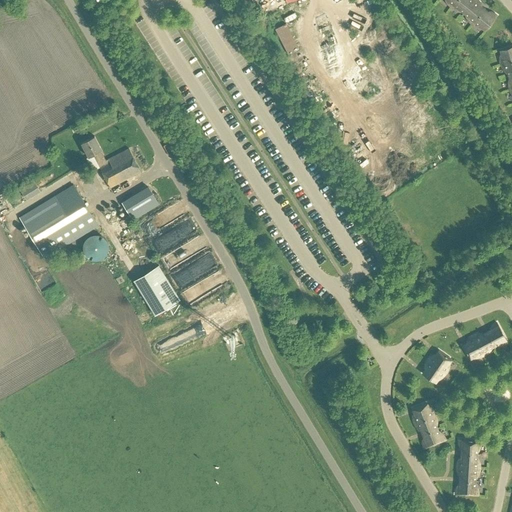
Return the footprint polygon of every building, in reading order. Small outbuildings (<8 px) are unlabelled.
[(449,0),(454,4),(451,7),(452,7),(454,4),(475,20),(472,23),(473,24),(475,21),(485,29),(497,15),(497,14),(495,13),(493,12),(491,11),(489,13),(485,9),(486,8),(485,7),(484,9),(479,5),(481,3),(480,2),(479,0),(478,0),(449,0)] [(282,43),(290,40),(288,31),(279,33),(282,43)] [(511,45),(499,50),(504,63),(500,64),(504,63),(508,75),(505,76),(505,77),(508,76),(511,86),(511,87),(509,89),(509,90),(511,88),(511,45)] [(102,149),(95,135),(81,142),(88,156),(94,153),(111,186),(141,171),(130,148),(105,161),(101,150),(102,149)] [(19,187),(25,196),(39,187),(33,179),(19,187)] [(74,183),(20,216),(44,257),(98,224),(74,183)] [(123,201),(134,219),(158,204),(148,186),(123,201)] [(0,201),(0,214),(11,208),(5,198),(0,201)] [(108,225),(122,256),(132,252),(128,244),(135,241),(125,218),(108,225)] [(192,226),(150,244),(156,259),(198,241),(192,226)] [(145,232),(148,239),(161,233),(158,227),(145,232)] [(103,241),(83,250),(91,269),(111,261),(103,241)] [(137,252),(145,272),(154,268),(145,248),(137,252)] [(464,340),(462,341),(472,361),(471,358),(482,352),(484,355),(483,352),(494,346),(496,349),(494,346),(506,340),(500,326),(493,329),(492,327),(490,327),(489,328),(487,328),(486,329),(484,330),(483,331),(481,332),(480,333),(481,336),(476,338),(475,337),(474,337),(475,339),(470,342),(468,339),(466,340),(464,340)] [(427,359),(426,362),(424,365),(426,367),(422,372),(434,381),(442,370),(445,373),(446,372),(443,370),(451,359),(438,350),(434,356),(432,354),(430,356),(427,359)] [(416,415),(413,416),(414,418),(414,420),(414,421),(415,423),(415,424),(416,426),(417,427),(418,428),(421,427),(423,433),(421,434),(421,435),(423,434),(425,440),(423,440),(423,443),(424,445),(424,447),(424,448),(445,439),(442,440),(437,428),(440,427),(440,426),(437,428),(432,416),(436,415),(435,414),(432,415),(427,403),(413,408),(416,415)] [(460,487),(457,487),(457,489),(456,491),(456,493),(456,494),(478,495),(478,494),(474,494),(475,481),(479,482),(479,481),(475,481),(476,468),(479,468),(476,467),(476,455),(480,455),(480,454),(476,454),(477,441),(481,442),(481,441),(458,440),(458,441),(458,443),(459,445),(459,447),(462,447),(461,453),(459,453),(459,454),(461,454),(461,460),(459,460),(458,462),(458,464),(457,465),(457,467),(457,469),(457,470),(458,472),(458,474),(460,474),(460,480),(458,480),(458,481),(460,481),(460,487)]
